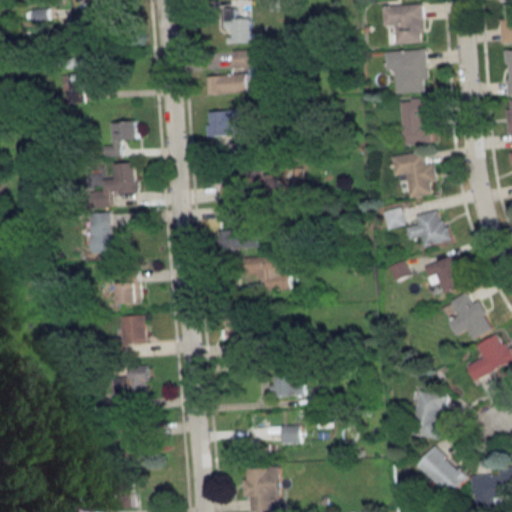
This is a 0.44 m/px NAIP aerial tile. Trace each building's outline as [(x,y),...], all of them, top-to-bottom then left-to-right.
[(385,5),(386,25),(398,25),(398,42),(426,41),(425,4),(385,5)] [(511,5),(509,6),(510,20),(503,21),(504,44),(511,43),(511,5)] [(229,11),(229,42),(253,42),(253,11),(229,11)] [(93,20),(74,20),(74,42),(93,42),(93,20)] [(388,49),(389,72),(398,71),(400,93),(427,91),(427,79),(431,79),(430,47),(388,49)] [(256,68),(256,50),(234,50),(234,68),(256,68)] [(95,65),(95,55),(78,55),(78,65),(95,65)] [(101,89),(101,78),(97,78),(97,71),(71,72),(72,103),(85,102),(85,90),(101,89)] [(210,93),(250,92),(249,73),(209,74),(210,93)] [(403,98),(406,145),(435,144),(433,122),(428,122),(428,114),(433,114),(432,96),(403,98)] [(241,110),(209,110),(209,135),(241,135),(242,132),(241,110)] [(113,121),(115,145),(105,145),(106,156),(123,155),(123,140),(142,139),(141,120),(113,121)] [(266,147),(265,131),(242,132),(241,148),(266,147)] [(397,175),(410,174),(412,196),(438,193),(434,162),(428,162),(427,152),(395,155),(397,175)] [(107,192),(113,192),(140,192),(140,163),(118,163),(118,176),(107,176),(107,192)] [(244,164),(244,180),(225,180),(225,200),(242,200),(242,190),(252,190),(252,195),(269,195),(269,164),(244,164)] [(231,222),(250,222),(249,206),(231,207),(231,222)] [(408,224),(403,208),(388,213),(392,228),(408,224)] [(456,239),(453,227),(448,228),(446,221),(444,221),(441,208),(418,214),(421,224),(410,227),(413,239),(424,236),(427,246),(456,239)] [(94,251),(113,251),(113,212),(94,212),(94,251)] [(261,248),(261,228),(225,228),(225,248),(261,248)] [(444,282),(447,291),(468,283),(456,253),(425,266),(433,286),(444,282)] [(292,288),(291,270),(283,270),(282,256),(250,257),(250,276),(267,275),(268,288),(292,288)] [(392,267),(398,280),(413,274),(407,261),(392,267)] [(120,302),(142,302),(142,274),(120,274),(120,302)] [(459,335),(470,329),(475,338),(494,328),(476,290),(454,300),(460,314),(451,319),(459,335)] [(146,315),(124,315),(124,343),(146,343),(146,315)] [(258,358),(257,345),(250,346),(248,317),(227,318),(228,329),(223,330),(224,339),(235,338),(236,345),(238,344),(239,359),(258,358)] [(511,362),(511,347),(505,332),(480,344),(486,357),(469,364),(476,379),(511,362)] [(148,366),(123,366),(123,399),(148,399),(148,366)] [(306,384),(297,384),(297,374),(273,374),(273,397),(306,397),(306,384)] [(413,433),(442,439),(444,426),(442,424),(444,417),(442,417),(443,411),(447,411),(451,392),(422,387),(413,433)] [(316,405),(315,389),(332,388),(333,404),(316,405)] [(145,463),(143,420),(111,422),(113,465),(145,463)] [(302,442),(302,425),(283,425),(283,442),(302,442)] [(253,437),(234,437),(234,456),(253,456),(253,437)] [(453,495),(470,475),(437,446),(420,465),(453,495)] [(476,508),(500,506),(499,495),(511,494),(511,467),(509,468),(511,471),(504,472),(505,477),(496,477),(496,472),(474,473),(476,508)] [(250,511),(271,511),(271,500),(281,500),(281,469),(246,469),(246,498),(250,498),(250,511)] [(137,490),(112,490),(112,507),(137,507),(137,490)] [(92,503),(92,511),(74,511),(74,503),(92,503)]
